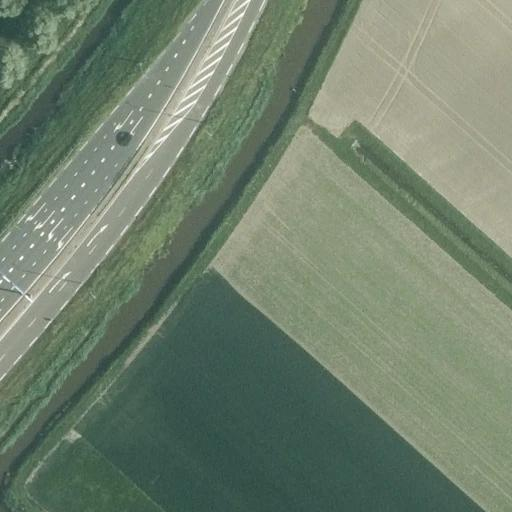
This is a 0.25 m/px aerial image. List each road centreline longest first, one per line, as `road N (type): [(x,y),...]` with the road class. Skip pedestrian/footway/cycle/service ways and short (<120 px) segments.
road 1 (primary): [(0,351),(185,126),(258,0)]
road 2 (primary): [(211,0),(0,272)]
